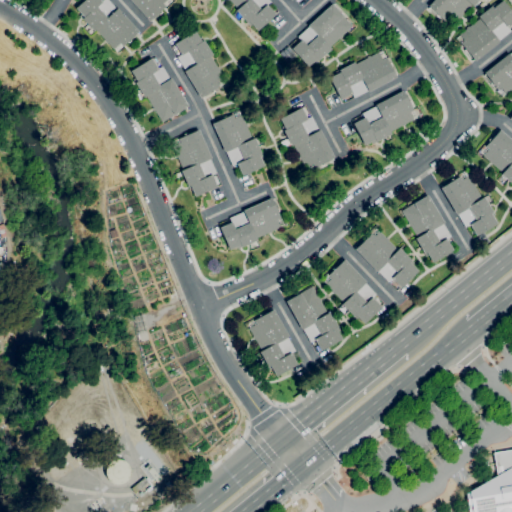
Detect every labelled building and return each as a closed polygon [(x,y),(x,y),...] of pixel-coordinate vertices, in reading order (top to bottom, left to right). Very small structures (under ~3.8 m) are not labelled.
[(113,49),(107,43),(106,44),(104,41),(104,40),(95,30),(93,31),(82,19),(84,17),(75,8),(84,0),(101,0),(102,1),(103,0),(107,0),(116,9),(117,8),(138,31),(122,46),(120,43),(113,49)] [(149,22),(128,0),(165,0),(162,4),(165,7),(149,22)] [(257,30),(249,21),(247,23),(236,11),(238,9),(229,0),(269,0),(270,1),(266,5),(275,14),(257,30)] [(453,24),(446,17),(443,21),(428,6),(433,0),(478,0),(473,6),(471,4),(461,15),(462,15),(460,17),(453,24)] [(475,61),(461,44),(464,42),(459,35),(466,30),(465,28),(468,26),(469,27),(480,19),(478,17),(491,6),(493,8),(502,0),(511,12),(511,23),(507,27),(510,31),(499,40),(499,41),(475,61)] [(307,67),(291,49),(300,41),(297,37),(308,27),(307,26),(331,4),(352,27),(342,36),(342,37),(340,39),(339,38),(329,47),(331,49),(318,61),(316,58),(307,67)] [(200,98),(184,72),(185,71),(176,58),(181,55),(174,44),(194,31),(201,42),(203,41),(212,55),(210,56),(217,67),(218,67),(220,70),(218,70),(223,79),(216,83),(218,87),(200,98)] [(511,89),(506,94),(500,88),(497,90),(484,73),(508,53),(509,54),(511,51),(511,89)] [(340,99),(329,78),(340,72),(339,70),(354,62),(355,64),(366,58),(366,57),(369,56),(370,57),(378,52),(382,60),(386,58),(396,77),(368,92),(368,91),(354,98),(351,94),(340,99)] [(162,122),(154,110),(153,111),(152,108),(153,108),(146,96),(143,98),(134,83),(137,82),(130,71),(151,58),(157,69),(162,66),(169,79),(171,78),(188,106),(162,122)] [(364,145),(352,124),(364,118),(361,114),(376,106),(375,105),(403,91),(413,110),(409,112),(413,119),(404,124),(405,125),(402,127),(401,125),(390,131),(391,134),(372,144),(371,141),(364,145)] [(305,168),(300,159),(299,160),(298,157),(299,157),(293,145),(291,146),(283,131),(285,130),(279,119),(301,108),(306,119),(311,116),(318,130),(319,130),(334,158),(315,168),(313,164),(305,168)] [(242,176),(236,164),(232,166),(225,152),(224,152),(211,124),(231,115),(233,119),(241,115),(245,124),(246,123),(247,126),(246,127),(252,139),(254,138),(261,153),(258,154),(263,166),(242,176)] [(194,196),(191,189),(189,190),(180,171),(183,170),(177,158),(176,158),(174,154),(175,154),(170,142),(198,130),(211,158),(210,159),(216,173),(211,175),(217,186),(194,196)] [(511,184),(500,174),(502,173),(492,164),(491,165),(489,163),(490,162),(483,156),(489,149),(486,146),(499,130),(511,140),(511,184)] [(476,236),(470,226),(466,228),(457,214),(456,215),(440,188),(459,177),(461,180),(468,176),(471,180),(472,179),(475,184),(473,185),(481,198),(483,197),(492,212),(490,213),(497,224),(476,236)] [(432,263),(426,252),(423,253),(415,239),(417,238),(410,226),(408,227),(407,224),(408,223),(401,211),(427,195),(444,223),(443,224),(451,237),(446,239),(453,250),(432,263)] [(229,250),(219,228),(230,223),(228,218),(243,212),(242,211),(271,198),(280,218),(276,220),(280,228),(271,232),(271,233),(268,234),(268,233),(256,238),(257,240),(237,249),(236,247),(229,250)] [(400,288),(391,279),(388,282),(377,271),(376,272),(354,250),(369,234),(373,237),(379,231),(385,238),(386,237),(389,240),(388,241),(397,250),(398,248),(411,260),(409,262),(418,271),(400,288)] [(363,324),(358,318),(356,320),(341,304),(343,303),(333,293),(333,294),(330,292),(331,291),(325,284),(331,278),(328,275),(344,259),(365,282),(364,283),(375,294),(372,298),(381,307),(363,324)] [(321,351),(315,341),(310,343),(302,329),(301,330),(285,302),(312,286),(319,298),(320,298),(322,301),(321,302),(327,313),(329,312),(340,331),(338,332),(342,339),(321,351)] [(276,376),(270,365),(267,367),(259,352),(261,351),(248,328),(256,324),(254,320),(273,309),(288,336),(287,337),(296,352),(291,354),(297,364),(276,376)] [(511,511),(468,511),(466,494),(469,493),(469,492),(497,476),(493,453),(511,450),(511,511)] [(104,477),(124,485),(130,468),(110,460),(104,477)]
